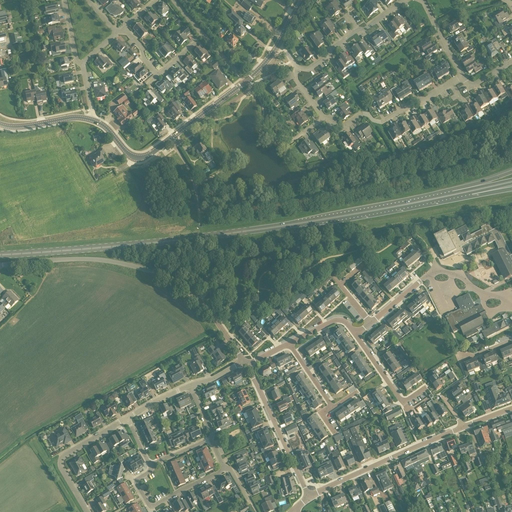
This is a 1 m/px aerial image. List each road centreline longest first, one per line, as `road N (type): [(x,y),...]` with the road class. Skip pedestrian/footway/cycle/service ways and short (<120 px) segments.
road 1 (primary): [(0,254),(243,232),(452,194)]
road 2 (unclassified): [(309,497),(462,426)]
road 3 (residential): [(511,306),(439,270),(370,322)]
road 4 (residential): [(461,76),(383,121),(360,115),(341,128),(325,117)]
road 5 (unclassified): [(309,497),(244,362)]
road 6 (unclassified): [(244,362),(198,300),(136,267)]
road 7 (tertiary): [(169,138),(243,83),(278,42)]
road 8 (residential): [(86,511),(60,458),(127,417)]
road 9 (unclassified): [(0,264),(94,259),(136,267)]
road 10 (residential): [(224,466),(150,506),(136,485),(150,464)]
road 11 (residential): [(295,68),(308,69),(405,0)]
